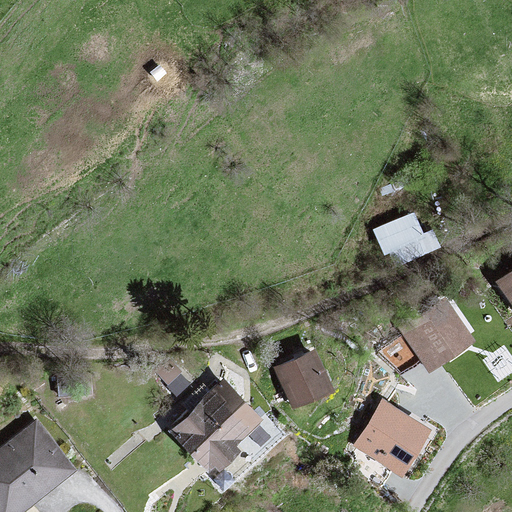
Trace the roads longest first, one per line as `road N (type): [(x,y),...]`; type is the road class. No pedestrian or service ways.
road 1 (track): [(511,233),(300,320),(223,336),(0,355)]
road 2 (residential): [(511,393),(436,458),(401,511)]
